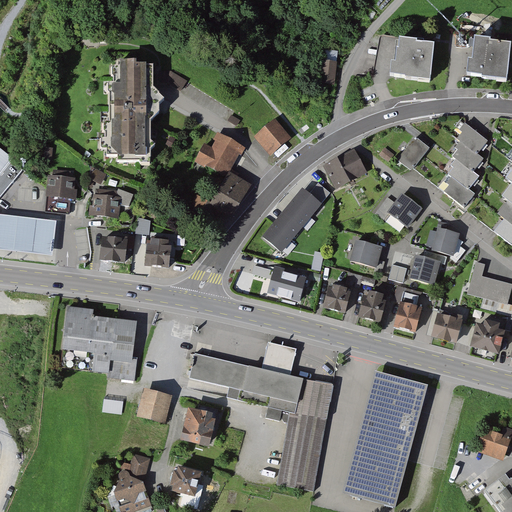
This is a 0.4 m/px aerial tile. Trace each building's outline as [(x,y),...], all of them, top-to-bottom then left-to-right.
[(405,76),(430,79),(434,42),(417,40),(417,38),(400,36),(399,47),(397,46),(396,60),(391,60),(390,72),(394,73),(394,74),(406,75),(405,76)] [(467,76),(482,78),(482,79),(507,81),(511,45),(491,43),(491,41),(474,39),(472,61),(469,61),(467,76)] [(322,62),(320,85),(335,86),(337,63),(338,52),(325,51),(324,62),(322,62)] [(150,66),(102,66),(102,158),(150,157),(150,66)] [(160,78),(180,92),(188,80),(168,67),(160,78)] [(231,115),(227,121),(236,127),(240,121),(231,115)] [(254,137),(271,156),(292,138),(276,119),(254,137)] [(478,155),(488,142),(468,126),(457,140),(463,145),(453,158),(459,162),(449,175),(455,180),(444,194),(463,209),(474,195),(468,191),(479,178),(473,173),(484,160),(478,155)] [(247,184),(227,173),(241,148),(216,135),(209,148),(204,146),(195,165),(219,177),(203,207),(229,220),(247,184)] [(416,137),(397,160),(412,171),(430,148),(416,137)] [(379,155),(389,162),(394,155),(385,148),(379,155)] [(337,189),(368,173),(355,149),(324,165),(337,189)] [(0,249),(53,256),(57,221),(0,214),(0,196),(23,170),(0,150),(0,249)] [(105,176),(92,169),(91,180),(101,185),(105,176)] [(511,177),(509,181),(511,182),(511,191),(505,199),(511,204),(501,217),(508,222),(497,235),(511,246),(511,177)] [(74,182),(49,180),(47,213),(68,215),(69,201),(75,201),(76,192),(73,192),(74,182)] [(310,194),(322,204),(330,193),(318,183),(310,194)] [(310,194),(303,188),(282,212),(302,228),(322,204),(310,194)] [(117,200),(95,198),(94,207),(90,207),(89,217),(118,220),(119,207),(128,207),(132,197),(119,192),(117,200)] [(387,212),(408,228),(423,209),(402,193),(387,212)] [(302,228),(282,212),(262,237),(282,253),(302,228)] [(432,251),(454,256),(460,234),(438,228),(432,251)] [(102,236),(100,260),(125,263),(128,239),(102,236)] [(350,261),(377,268),(383,247),(356,240),(350,261)] [(152,249),(148,249),(146,269),(168,271),(171,251),(168,251),(168,245),(152,243),(152,249)] [(312,270),(321,272),(324,254),(315,252),(312,270)] [(416,255),(409,278),(435,285),(441,262),(416,255)] [(486,265),(476,262),(468,294),(508,305),(511,289),(511,284),(482,276),(486,265)] [(393,265),(389,279),(403,283),(407,269),(393,265)] [(252,274),(271,280),(274,271),(254,266),(252,274)] [(271,280),(267,293),(300,302),(307,277),(284,271),(285,269),(275,266),(274,271),(271,280)] [(333,284),(333,287),(329,286),(323,307),(345,313),(351,291),(347,290),(348,288),(333,284)] [(369,290),(368,296),(364,295),(358,317),(380,323),(386,301),(382,300),(384,294),(369,290)] [(422,307),(400,302),(394,327),(416,332),(422,307)] [(92,314),(68,312),(64,352),(97,355),(95,373),(110,375),(110,379),(135,381),(137,361),(131,361),(135,326),(91,321),(92,314)] [(438,313),(431,337),(457,344),(463,320),(438,313)] [(485,319),(484,324),(476,323),(470,347),(499,354),(506,330),(499,328),(500,323),(485,319)] [(277,483),(309,490),(333,380),(292,371),(296,350),(268,343),(262,370),(194,355),(188,381),(270,399),(267,412),(292,417),(277,483)] [(342,493),(396,507),(428,385),(375,371),(342,493)] [(144,389),(137,417),(164,424),(171,395),(144,389)] [(103,412),(123,414),(125,398),(105,396),(103,412)] [(188,407),(180,440),(209,447),(216,419),(212,418),(214,413),(188,407)] [(503,461),(511,438),(484,428),(476,451),(503,461)] [(144,485),(151,459),(134,454),(128,472),(129,473),(130,476),(143,482),(144,485)] [(178,466),(177,471),(174,470),(171,485),(173,485),(172,491),(195,497),(202,472),(178,466)] [(144,485),(143,482),(130,476),(129,473),(128,472),(127,471),(125,471),(123,471),(120,472),(119,475),(119,477),(120,480),(114,492),(121,511),(135,511),(152,506),(144,485)] [(486,488),(504,511),(511,511),(511,478),(510,479),(506,474),(486,488)]
